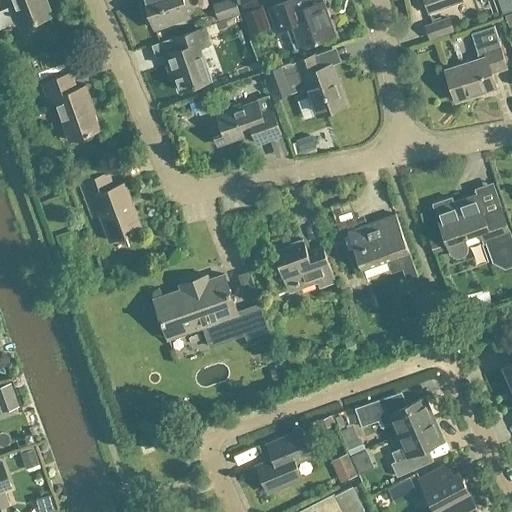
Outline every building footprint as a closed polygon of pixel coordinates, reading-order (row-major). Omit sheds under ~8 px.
[(10,0),(21,28),(51,17),(45,0),(10,0)] [(143,0),(154,30),(188,18),(181,0),(143,0)] [(232,0),(229,0),(211,7),(217,24),(238,16),(232,0)] [(256,0),(237,0),(242,12),(259,7),(256,0)] [(304,0),(292,0),(275,6),(266,10),(274,33),(292,26),(300,49),(332,38),(319,3),(307,7),(304,0)] [(423,0),(429,14),(449,7),(448,1),(451,0),(423,0)] [(495,0),(501,16),(511,12),(511,4),(510,0),(495,0)] [(260,8),(243,14),(250,36),(268,30),(260,8)] [(447,19),(422,28),(428,43),(453,34),(447,19)] [(202,29),(202,30),(172,41),(176,52),(163,56),(168,70),(171,69),(180,93),(209,83),(198,51),(209,47),(205,39),(217,34),(214,25),(202,29)] [(483,52),(485,59),(445,72),(455,103),(471,97),(471,95),(481,92),(482,94),(496,89),(491,74),(506,69),(498,47),(483,52)] [(315,56),(290,65),(289,63),(266,71),(267,75),(265,75),(273,95),(283,90),(278,77),(292,72),(298,88),(306,85),(317,117),(345,108),(330,66),(319,69),(315,56)] [(69,76),(41,86),(47,104),(55,101),(69,143),(89,136),(88,134),(98,131),(89,108),(92,107),(85,88),(75,92),(69,76)] [(210,97),(193,102),(198,117),(215,112),(210,97)] [(217,117),(220,126),(211,129),(218,146),(252,134),(257,145),(267,142),(275,161),(288,156),(281,137),(267,99),(217,117)] [(107,175),(81,185),(77,186),(90,220),(99,216),(109,243),(140,231),(123,185),(113,189),(107,175)] [(476,196),(452,204),(451,200),(433,206),(450,255),(453,259),(459,258),(464,255),(465,250),(461,240),(480,234),(483,244),(486,243),(493,263),(504,268),(511,265),(511,244),(499,208),(482,214),(476,196)] [(395,216),(346,233),(360,272),(408,255),(395,216)] [(432,255),(447,251),(444,240),(429,245),(432,255)] [(274,254),(279,271),(265,276),(273,297),(287,292),(288,294),(316,284),(318,290),(335,284),(323,249),(307,255),(303,244),(274,254)] [(187,289),(153,301),(167,341),(201,329),(209,348),(243,336),(247,347),(272,338),(260,305),(236,313),(223,277),(201,284),(199,279),(186,284),(187,289)] [(422,294),(411,298),(417,315),(428,310),(422,294)] [(279,364),(282,374),(288,372),(285,362),(279,364)] [(511,389),(511,388),(511,363),(501,368),(511,389)] [(278,369),(265,373),(269,384),(281,380),(278,369)] [(396,437),(433,420),(423,399),(396,410),(391,396),(353,409),(362,429),(377,422),(380,429),(391,424),(396,437)] [(328,418),(316,423),(319,432),(332,427),(328,418)] [(433,420),(396,437),(402,449),(391,454),(395,463),(390,465),(396,478),(422,467),(416,454),(442,442),(433,420)] [(279,458),(256,467),(267,493),(301,479),(294,464),(310,457),(300,432),(273,443),(279,458)] [(359,439),(344,445),(349,456),(363,450),(359,439)] [(20,455),(23,465),(32,462),(28,452),(20,455)] [(346,454),(329,462),(339,483),(355,476),(346,454)] [(0,491),(9,488),(0,464),(0,491)] [(434,511),(435,511),(469,494),(458,474),(447,480),(441,468),(418,480),(424,492),(434,511)] [(408,478),(400,482),(408,497),(415,493),(408,478)] [(351,488),(334,497),(333,495),(308,508),(309,511),(362,511),(363,511),(351,488)] [(478,511),(469,494),(435,511),(478,511)] [(33,501),(36,511),(49,511),(53,511),(48,496),(33,501)] [(406,511),(400,500),(386,507),(388,511),(406,511)]
